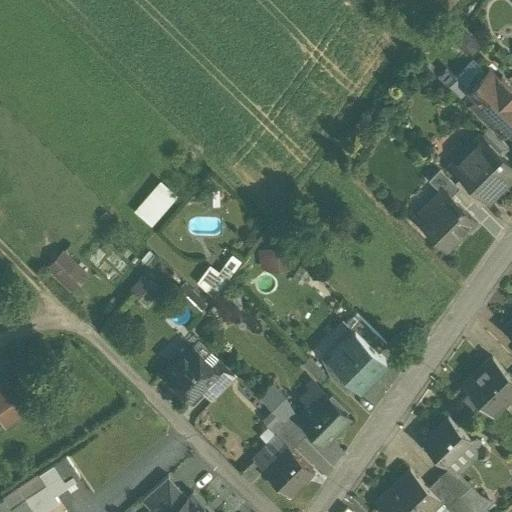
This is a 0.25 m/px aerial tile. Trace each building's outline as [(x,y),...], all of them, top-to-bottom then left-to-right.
[(511,93),(488,70),(467,91),(497,121),(511,135),(511,93)] [(497,121),(476,100),(467,108),(488,128),(489,129),(497,121)] [(489,129),(488,128),(480,136),(499,155),(507,147),(489,129)] [(480,136),(451,165),(461,175),(485,199),(487,200),(511,174),(511,168),(499,155),(480,136)] [(453,183),(440,170),(429,182),(440,193),(443,191),(451,198),(460,190),(453,183)] [(485,199),(461,175),(453,183),(460,190),(477,207),(485,199)] [(150,225),(176,194),(158,179),(132,210),(150,225)] [(451,198),(443,191),(440,193),(428,206),(434,212),(421,224),(446,249),(474,221),(451,198)] [(70,290),(89,272),(63,246),(45,265),(70,290)] [(287,247),(258,249),(260,271),(289,269),(287,247)] [(217,270),(209,263),(195,281),(211,294),(238,259),(231,253),(217,270)] [(144,304),(158,292),(142,274),(128,286),(144,304)] [(386,344),(355,313),(345,323),(352,330),(353,329),(377,353),(386,344)] [(511,320),(503,329),(511,338),(511,320)] [(377,353),(353,329),(352,330),(325,357),(353,385),(357,388),(384,361),(377,353)] [(216,372),(189,345),(163,372),(191,399),(202,389),(217,373),(216,372)] [(511,378),(491,358),(461,387),(490,416),(511,394),(511,378)] [(236,374),(225,363),(216,372),(217,373),(202,389),(212,399),(236,374)] [(353,385),(337,369),(329,377),(345,393),(353,385)] [(25,389),(0,406),(0,416),(5,424),(34,403),(25,389)] [(298,417),(297,418),(309,430),(323,443),(348,417),(322,392),(298,417)] [(298,417),(289,408),(280,418),(301,439),(309,430),(297,418),(298,417)] [(301,439),(280,418),(268,429),(285,445),(286,444),(291,449),(301,439)] [(447,418),(422,443),(443,465),(469,440),(447,418)] [(291,449),(286,444),(285,445),(262,468),(287,493),(311,469),(291,449)] [(46,484),(9,509),(2,498),(0,499),(0,511),(42,511),(59,501),(55,495),(75,481),(79,488),(83,485),(78,477),(80,476),(66,455),(39,474),(46,484)] [(468,487),(448,467),(438,477),(458,497),(468,487)] [(409,470),(375,504),(382,511),(429,511),(439,502),(440,501),(427,488),(409,470)] [(167,475),(140,499),(151,511),(169,511),(186,497),(167,475)] [(458,497),(438,477),(427,488),(440,501),(439,502),(446,509),(458,497)] [(169,511),(207,511),(191,493),(186,497),(169,511)] [(446,509),(446,510),(448,511),(472,511),(458,497),(446,509)]
